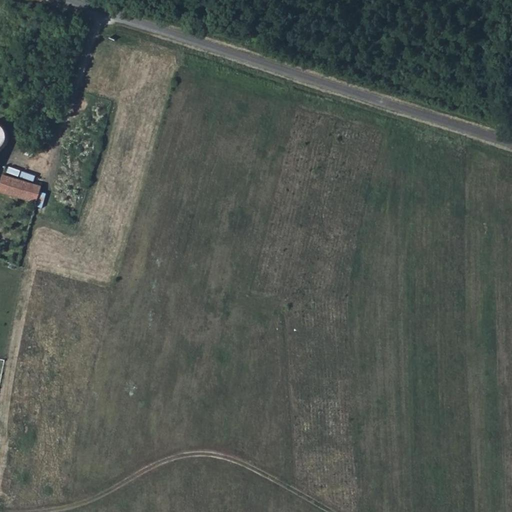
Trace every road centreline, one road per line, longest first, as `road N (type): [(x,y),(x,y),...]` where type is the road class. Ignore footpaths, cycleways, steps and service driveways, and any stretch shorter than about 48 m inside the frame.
road 1 (unclassified): [(511,146),(67,0)]
road 2 (track): [(39,511),(88,502),(172,457),(198,453),(230,459),(331,511)]
